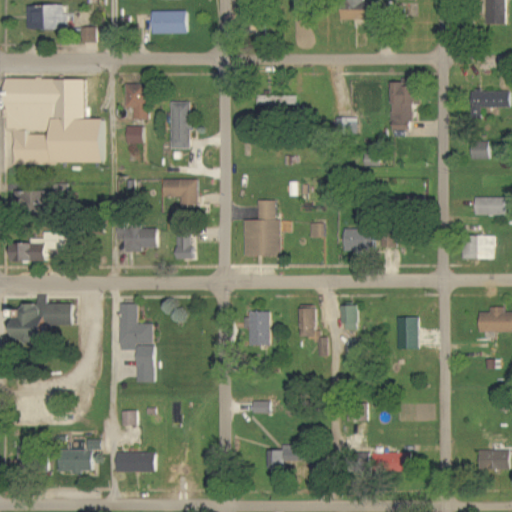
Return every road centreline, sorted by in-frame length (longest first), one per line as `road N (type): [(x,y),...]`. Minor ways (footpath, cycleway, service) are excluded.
road 1 (residential): [(511,277),(0,284)]
road 2 (residential): [(223,511),(227,0)]
road 3 (residential): [(511,502),(0,505)]
road 4 (residential): [(443,511),(441,0)]
road 5 (residential): [(511,59),(0,61)]
